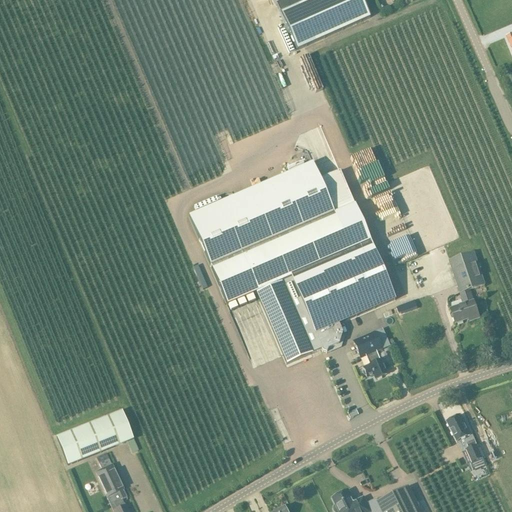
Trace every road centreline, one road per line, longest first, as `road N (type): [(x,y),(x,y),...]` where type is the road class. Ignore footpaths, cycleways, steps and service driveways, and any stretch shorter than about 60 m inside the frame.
road 1 (unknown): [(333,447),(257,385),(171,208),(182,193),(299,131),(304,118),(295,89)]
road 2 (unclassified): [(216,511),(425,399),(511,368)]
road 3 (unclassified): [(511,125),(458,0)]
